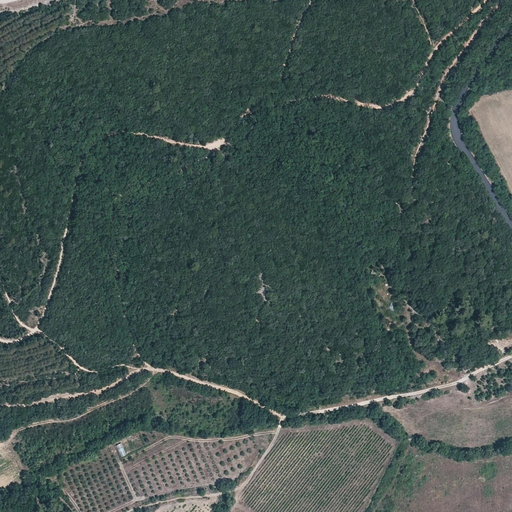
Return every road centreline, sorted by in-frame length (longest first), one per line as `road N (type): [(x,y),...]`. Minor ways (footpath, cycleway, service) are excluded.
road 1 (track): [(150,367),(119,305),(121,201),(197,165),(209,146),(118,133),(89,152),(35,330),(17,342),(0,339)]
road 2 (track): [(209,146),(272,105),(403,96),(484,0)]
road 3 (track): [(140,511),(231,492),(248,480),(279,430),(270,413),(150,367)]
road 4 (tertiary): [(511,23),(454,112),(462,145),(511,227)]
